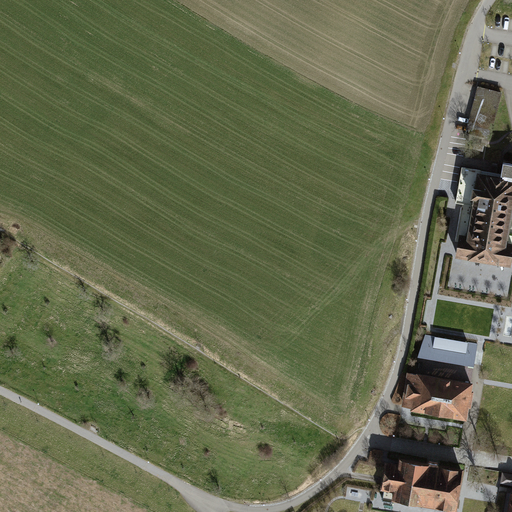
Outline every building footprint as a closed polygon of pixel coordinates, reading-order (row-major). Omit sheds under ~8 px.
[(502,92),(478,86),(466,134),(490,140),(502,92)] [(500,180),(511,180),(511,161),(503,160),(501,175),(500,180)] [(511,240),(508,240),(511,216),(511,180),(500,180),(501,175),(477,171),(466,233),(460,233),(455,256),(511,265),(511,258),(511,240)] [(479,342),(425,334),(418,362),(472,371),(479,342)] [(466,418),(474,381),(408,372),(403,405),(466,418)] [(456,509),(462,467),(439,463),(428,462),(399,457),(386,463),(381,488),(392,490),(393,499),(421,504),(432,506),(456,509)]
